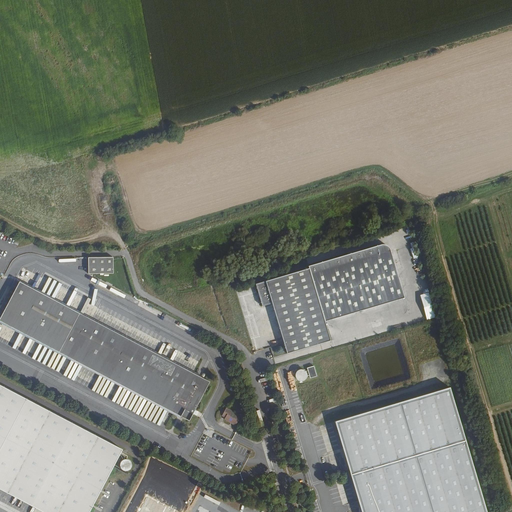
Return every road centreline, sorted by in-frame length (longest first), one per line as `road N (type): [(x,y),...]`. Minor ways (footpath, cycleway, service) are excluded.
road 1 (unclassified): [(292,511),(248,361),(233,344),(138,292),(124,253),(16,252)]
road 2 (unknown): [(266,362),(417,307),(398,239),(323,254)]
